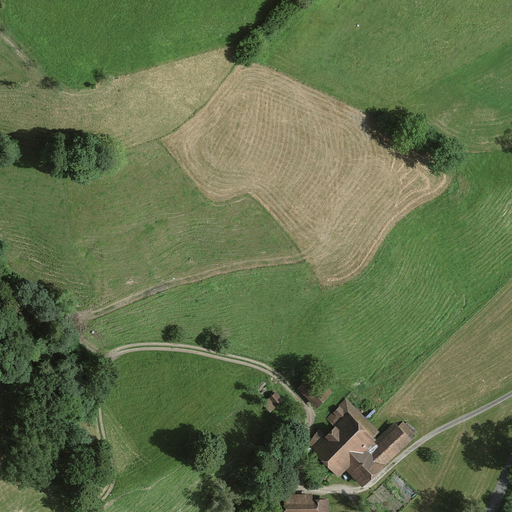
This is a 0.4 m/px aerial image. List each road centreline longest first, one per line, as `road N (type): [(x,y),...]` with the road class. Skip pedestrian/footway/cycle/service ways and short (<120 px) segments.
road 1 (track): [(355,494),(307,484),(307,406),(270,371),(187,349),(130,348),(100,372),(99,421),(111,477),(84,511)]
road 2 (track): [(355,494),(418,445),(511,394)]
